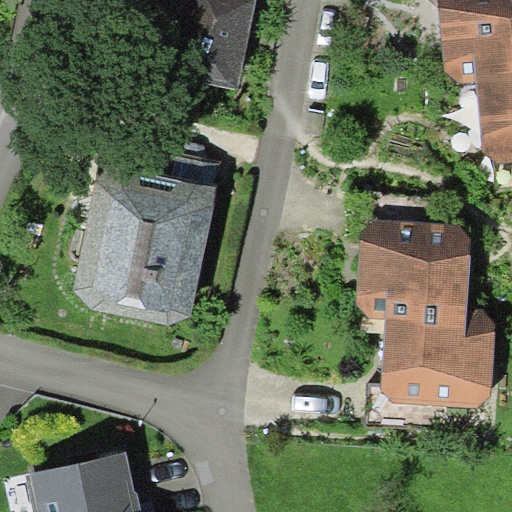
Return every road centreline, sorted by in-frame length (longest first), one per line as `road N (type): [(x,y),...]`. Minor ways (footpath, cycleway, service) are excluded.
road 1 (residential): [(302,0),(219,426)]
road 2 (residential): [(0,354),(154,396),(219,426)]
road 3 (residential): [(0,140),(83,0)]
